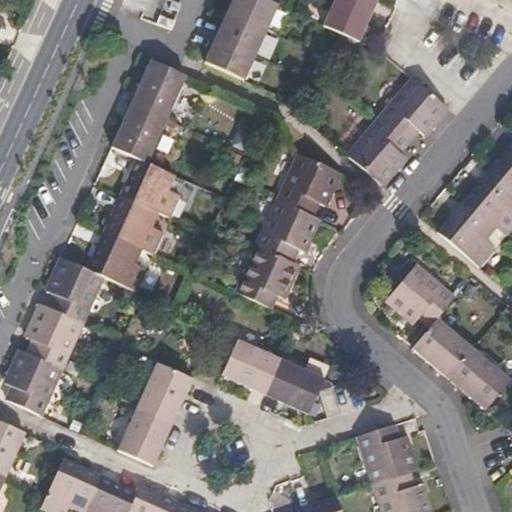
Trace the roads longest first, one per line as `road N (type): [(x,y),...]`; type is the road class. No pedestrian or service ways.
road 1 (residential): [(511,79),(340,278),(341,320),(430,397)]
road 2 (residential): [(0,343),(138,33)]
road 3 (residential): [(263,447),(263,425),(231,411),(184,429),(196,495),(219,504),(260,490),(261,469)]
road 4 (secondary): [(75,0),(0,170)]
road 5 (residential): [(430,397),(263,447)]
road 6 (residential): [(430,397),(445,416),(479,511)]
